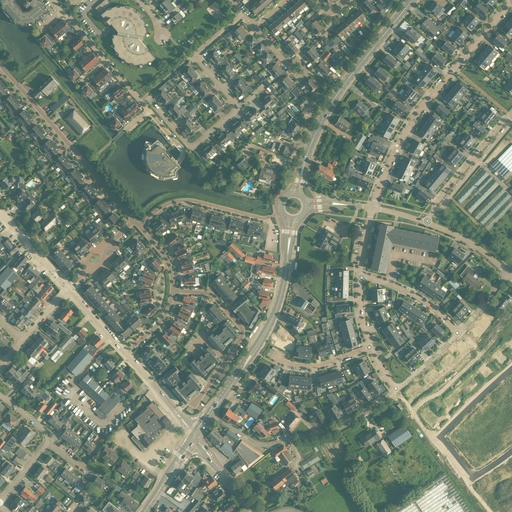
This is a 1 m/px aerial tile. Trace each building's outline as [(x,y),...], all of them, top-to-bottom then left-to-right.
[(0,0),(0,1),(1,2),(2,6),(1,7),(4,10),(16,24),(17,23),(20,25),(21,26),(36,23),(36,22),(45,14),(49,11),(46,7),(39,0),(31,0),(29,2),(28,0),(23,4),(20,1),(21,0),(0,0)] [(109,25),(110,24),(118,32),(117,35),(113,34),(112,38),(113,47),(117,55),(124,61),(133,64),(133,65),(142,65),(150,62),(151,62),(155,58),(138,38),(139,36),(146,37),(146,33),(147,33),(145,24),(141,16),(134,10),(134,9),(126,6),(117,6),(116,6),(111,8),(108,0),(104,0),(95,8),(109,25)] [(163,0),(164,1),(159,5),(160,7),(163,10),(171,3),(168,0),(163,0)] [(299,0),(297,2),(302,9),(307,5),(301,0),(299,0)] [(368,13),(374,8),(366,0),(365,0),(365,1),(364,1),(363,1),(362,2),(362,3),(360,5),(368,13)] [(257,1),(253,4),(259,11),(263,8),(257,1)] [(297,2),(293,6),(298,13),(302,9),(297,2)] [(438,17),(444,9),(435,2),(430,9),(434,12),(433,13),(438,17)] [(172,10),(174,12),(178,8),(176,6),(174,7),(171,3),(163,10),(165,13),(166,13),(167,14),(172,10)] [(255,15),(259,11),(253,4),(249,8),(255,15)] [(483,16),(487,11),(479,4),(475,9),(483,16)] [(455,9),(451,5),(445,10),(449,14),(455,9)] [(289,9),(296,18),(300,14),(298,13),(293,6),(289,9)] [(184,15),(178,8),(174,12),(176,15),(171,19),(172,20),(172,21),(174,24),(184,15)] [(284,13),(290,20),(292,21),(296,18),(289,9),(284,13)] [(359,10),(355,13),(363,23),(364,21),(362,19),(365,16),(359,10)] [(284,13),(280,16),(286,23),(290,20),(284,13)] [(361,24),(363,23),(355,13),(351,17),(356,23),(359,21),(361,24)] [(471,14),(467,19),(475,26),(479,21),(471,14)] [(282,27),(286,23),(280,16),(276,20),(282,27)] [(351,17),(346,20),(354,30),(356,28),(354,26),(356,23),(351,17)] [(439,24),(437,27),(428,18),(420,27),(431,37),(438,29),(442,33),(445,30),(439,24)] [(471,30),(475,26),(467,19),(463,23),(471,30)] [(63,20),(59,24),(66,32),(70,28),(69,28),(70,27),(68,24),(67,25),(63,20)] [(276,20),(272,23),(278,30),(282,27),(276,20)] [(308,26),(312,30),(318,25),(315,20),(312,23),(309,20),(305,24),(307,27),(308,26)] [(353,31),(354,30),(346,20),(342,24),(348,30),(351,28),(353,31)] [(274,34),(278,30),(272,23),(268,27),(274,34)] [(55,27),(61,35),(66,32),(59,24),(55,27)] [(342,24),(338,27),(346,37),(348,35),(345,33),(348,30),(342,24)] [(318,25),(312,30),(310,31),(314,36),(314,35),(317,38),(321,34),(319,31),(322,29),(318,25)] [(511,35),(511,31),(506,26),(502,30),(510,37),(511,35)] [(58,39),(61,35),(55,27),(50,31),(54,35),(52,37),(56,42),(59,40),(58,39)] [(232,33),(236,37),(243,31),(241,29),(240,29),(239,27),(236,29),(234,27),(229,31),(231,33),(232,33)] [(345,38),(346,37),(338,27),(334,31),(340,38),(342,35),(345,38)] [(459,28),(455,33),(463,40),(467,35),(459,28)] [(244,33),(243,31),(236,37),(239,41),(238,42),(240,44),(245,40),(243,38),(246,35),(244,34),(244,33)] [(414,44),(418,39),(408,31),(404,36),(414,44)] [(462,41),(463,40),(455,33),(451,38),(461,46),(464,42),(462,41)] [(506,40),(499,34),(494,41),(502,48),(506,43),(505,42),(506,40)] [(48,39),(44,35),(39,39),(41,42),(40,43),(44,47),(45,46),(46,47),(49,44),(51,47),(55,43),(50,37),(48,39)] [(249,49),(251,52),(261,43),(260,43),(259,45),(257,43),(257,42),(252,36),(246,41),(251,47),(249,49)] [(284,47),(287,51),(294,46),(290,41),(291,41),(289,37),(284,41),(287,45),(284,47)] [(71,39),(71,40),(68,42),(66,44),(70,49),(72,47),(75,50),(83,44),(83,43),(84,42),(81,40),(80,40),(79,38),(74,42),(71,39)] [(397,47),(407,55),(411,50),(401,42),(397,47)] [(451,54),(455,49),(447,42),(443,47),(451,54)] [(255,54),(259,59),(267,52),(265,50),(266,49),(261,43),(251,52),(255,49),(258,52),(255,54)] [(303,54),(307,59),(314,53),(316,51),(311,44),(304,50),(306,52),(303,54)] [(298,50),(294,46),(287,51),(291,55),(294,53),(296,55),(300,51),(298,49),(298,50)] [(489,46),(486,50),(494,57),(498,52),(489,46)] [(207,57),(211,61),(219,55),(216,52),(217,51),(214,47),(209,51),(211,53),(207,57)] [(407,55),(397,47),(394,51),(403,59),(407,55)] [(486,50),(483,54),(491,61),(494,57),(486,50)] [(327,51),(321,58),(325,62),(330,56),(333,59),(332,61),(333,61),(331,63),(335,67),(337,64),(337,65),(342,58),(337,54),(334,52),(331,55),(327,51)] [(236,52),(234,55),(240,62),(242,59),(236,52)] [(265,69),(271,64),(273,62),(271,59),(272,59),(267,53),(267,52),(259,59),(263,63),(261,65),(265,69)] [(87,57),(94,65),(98,61),(94,56),(95,55),(93,53),(92,53),(91,53),(87,57)] [(314,53),(307,59),(310,63),(313,60),(315,62),(320,59),(318,56),(317,57),(314,53)] [(442,55),(440,56),(437,54),(433,59),(441,66),(445,61),(444,60),(446,58),(442,55)] [(483,54),(479,58),(487,65),(489,66),(492,62),(491,61),(483,54)] [(219,62),(221,65),(226,61),(228,60),(228,59),(224,55),(221,58),(219,55),(211,61),(215,66),(219,62)] [(393,67),(397,62),(388,55),(384,60),(393,67)] [(87,57),(83,60),(90,68),(94,65),(87,57)] [(316,74),(323,79),(330,71),(324,65),(326,63),(325,62),(321,58),(318,60),(320,62),(315,68),(319,71),(317,73),(316,74)] [(487,65),(479,58),(476,62),(484,69),(487,65)] [(86,72),(90,68),(83,60),(79,64),(78,62),(75,64),(80,69),(82,67),(86,72)] [(223,76),(231,69),(234,67),(228,60),(226,61),(221,65),(224,68),(223,69),(220,71),(223,76)] [(272,73),(279,67),(276,63),(273,66),(271,64),(265,69),(267,71),(267,70),(271,74),(272,73)] [(429,64),(425,68),(433,75),(435,76),(438,72),(429,64)] [(73,79),(75,82),(81,77),(77,73),(79,71),(74,65),(70,69),(72,71),(68,74),(70,75),(69,76),(72,80),(73,79)] [(183,75),(186,78),(193,71),(189,67),(185,70),(183,68),(178,72),(182,76),(183,75)] [(277,80),(282,76),(280,74),(283,72),(282,71),(279,67),(272,73),(271,74),(274,79),(275,78),(277,80)] [(384,81),(388,76),(380,68),(376,73),(384,81)] [(425,68),(422,72),(430,79),(433,75),(425,68)] [(101,73),(107,81),(112,77),(111,76),(112,76),(110,73),(109,74),(105,69),(101,73)] [(234,72),(231,69),(223,76),(227,80),(231,77),(234,80),(238,75),(235,71),(234,72)] [(187,82),(190,86),(195,82),(193,79),(197,76),(193,71),(186,78),(188,81),(187,82)] [(422,72),(419,76),(427,83),(430,79),(422,72)] [(101,73),(96,76),(103,84),(107,81),(101,73)] [(257,75),(263,81),(266,79),(260,73),(257,75)] [(232,86),(236,90),(243,84),(246,82),(242,78),(241,78),(238,75),(234,80),(236,82),(232,86)] [(419,88),(421,85),(423,87),(427,83),(419,76),(417,75),(414,79),(415,80),(413,83),(419,88)] [(103,84),(96,76),(92,80),(96,84),(94,86),(98,91),(100,89),(99,88),(103,84)] [(280,82),(283,86),(290,80),(286,76),(283,78),(282,76),(277,80),(279,82),(280,82)] [(51,77),(32,95),(37,99),(43,93),(44,95),(45,94),(47,96),(59,85),(51,77)] [(381,87),(379,84),(370,77),(366,82),(375,89),(373,91),(376,93),(381,87)] [(309,79),(304,84),(310,91),(315,87),(317,88),(320,86),(316,81),(313,83),(309,79)] [(290,80),(283,86),(282,87),(285,91),(279,96),(281,98),(292,89),(291,87),(293,84),(290,80)] [(195,82),(190,86),(189,87),(195,94),(198,92),(205,86),(202,81),(198,84),(195,82)] [(458,83),(455,87),(465,95),(468,91),(467,90),(469,87),(463,82),(461,85),(458,83)] [(159,101),(161,99),(165,95),(164,93),(165,92),(165,90),(164,89),(167,86),(165,83),(158,89),(160,92),(154,96),(159,101)] [(94,93),(97,91),(93,86),(90,88),(86,84),(81,88),(83,91),(82,91),(86,96),(87,95),(88,96),(93,92),(94,93)] [(246,86),(243,84),(236,90),(240,95),(242,93),(245,96),(247,95),(252,90),(248,85),(246,86)] [(117,103),(119,102),(121,99),(122,99),(120,96),(124,92),(122,89),(123,89),(121,86),(120,87),(120,86),(112,93),(115,96),(112,98),(117,103)] [(199,96),(203,100),(208,96),(205,94),(209,90),(205,86),(198,92),(201,95),(199,96)] [(404,90),(414,98),(418,94),(408,86),(404,90)] [(291,92),(299,101),(297,102),(302,108),(308,102),(304,98),(306,96),(297,87),(291,92)] [(455,87),(452,91),(461,99),(465,95),(455,87)] [(401,95),(411,103),(414,98),(404,90),(401,95)] [(461,99),(452,91),(448,95),(447,94),(457,102),(460,98),(461,99)] [(54,103),(56,105),(67,95),(64,93),(54,103)] [(170,100),(172,102),(175,100),(176,98),(174,96),(172,94),(170,94),(169,95),(167,93),(165,95),(161,99),(164,104),(170,100)] [(263,98),(265,100),(271,107),(278,101),(273,95),(271,97),(268,94),(263,98)] [(459,104),(457,102),(447,94),(444,98),(449,103),(447,105),(454,111),(459,104)] [(4,97),(0,100),(0,103),(2,106),(5,104),(7,107),(16,99),(14,96),(13,97),(11,95),(6,99),(4,97)] [(208,103),(210,106),(218,100),(214,95),(210,99),(208,96),(203,100),(206,105),(208,103)] [(372,95),(369,98),(377,105),(382,100),(380,97),(378,100),(372,95)] [(70,98),(68,100),(73,106),(76,104),(70,98)] [(8,112),(12,116),(17,112),(15,109),(20,105),(18,103),(19,102),(16,99),(7,107),(10,110),(8,112)] [(181,107),(175,100),(172,102),(170,104),(172,106),(167,111),(171,115),(173,114),(181,107)] [(222,105),(218,100),(210,106),(213,110),(212,111),(215,115),(220,111),(218,108),(222,105)] [(268,109),(271,107),(265,100),(260,104),(264,109),(262,111),(266,116),(268,113),(269,112),(269,110),(268,109)] [(129,106),(136,113),(140,110),(136,105),(137,104),(134,102),(133,102),(129,106)] [(366,106),(365,107),(360,102),(354,108),(363,115),(369,109),(366,106)] [(397,102),(394,107),(403,114),(407,108),(397,102)] [(449,112),(440,104),(436,109),(441,113),(440,115),(444,118),(449,112)] [(182,114),(184,117),(189,113),(182,105),(181,107),(173,114),(177,118),(182,114)] [(129,106),(125,109),(132,117),(136,113),(129,106)] [(285,106),(277,113),(279,116),(287,108),(285,106)] [(483,111),(493,120),(497,115),(487,107),(483,111)] [(255,108),(250,112),(255,117),(256,119),(261,115),(263,118),(266,116),(262,111),(259,113),(255,108)] [(75,109),(64,120),(79,136),(90,125),(75,109)] [(132,117),(125,109),(121,113),(120,111),(117,113),(121,118),(124,116),(127,121),(132,117)] [(18,119),(20,122),(29,114),(26,111),(26,112),(24,110),(19,114),(17,112),(12,116),(15,121),(18,119)] [(248,119),(246,122),(249,125),(250,126),(252,124),(250,121),(255,117),(250,112),(249,110),(244,114),(248,119)] [(114,111),(106,117),(109,122),(110,123),(111,124),(111,125),(114,129),(115,128),(117,131),(122,126),(120,123),(119,122),(121,120),(114,111)] [(489,124),(493,120),(483,111),(479,116),(489,124)] [(181,123),(185,128),(190,124),(192,122),(190,120),(193,118),(189,113),(184,117),(186,119),(181,123)] [(22,129),(24,131),(30,126),(28,124),(33,120),(31,118),(32,117),(29,114),(20,122),(25,127),(22,129)] [(390,114),(387,119),(397,124),(399,119),(390,114)] [(428,120),(439,127),(442,123),(431,116),(428,120)] [(291,124),(289,127),(297,132),(301,127),(296,124),(298,121),(292,117),(289,123),(291,124)] [(340,117),(335,125),(345,132),(350,123),(340,117)] [(239,119),(234,123),(241,130),(244,128),(245,129),(249,125),(246,122),(245,121),(242,123),(239,119)] [(394,129),(397,124),(387,119),(385,123),(394,129)] [(425,124),(434,130),(437,126),(439,128),(439,127),(428,120),(425,124)] [(479,136),(485,129),(476,122),(472,127),(477,131),(476,133),(479,136)] [(230,133),(234,138),(239,134),(238,133),(241,130),(234,123),(230,127),(233,131),(230,133)] [(385,123),(382,128),(391,133),(394,129),(385,123)] [(190,124),(185,128),(183,130),(187,134),(193,130),(195,133),(201,127),(199,124),(197,126),(195,125),(194,124),(192,126),(190,124)] [(434,130),(425,124),(423,128),(421,127),(421,128),(431,135),(434,130)] [(30,133),(33,137),(42,129),(39,126),(38,127),(36,125),(32,129),(30,126),(24,131),(28,135),(30,133)] [(262,126),(255,132),(257,134),(264,129),(262,126)] [(294,137),(297,132),(289,127),(287,130),(285,128),(280,136),(285,138),(287,136),(288,137),(290,134),(294,137)] [(389,138),(391,133),(382,128),(379,133),(383,135),(388,137),(389,138)] [(418,132),(428,139),(431,135),(421,128),(418,132)] [(35,144),(37,146),(43,141),(41,139),(45,135),(43,133),(44,132),(42,129),(33,137),(38,142),(35,144)] [(224,131),(220,135),(226,143),(229,140),(230,141),(234,138),(230,133),(228,135),(224,131)] [(462,137),(472,145),(475,140),(466,132),(462,137)] [(353,146),(358,149),(366,137),(360,133),(353,146)] [(223,145),(226,143),(220,135),(215,139),(219,143),(216,145),(220,150),(224,147),(223,145)] [(472,145),(462,137),(458,141),(468,150),(472,145)] [(42,146),(46,151),(55,144),(52,141),(51,142),(49,139),(45,143),(43,141),(37,146),(39,148),(42,146)] [(164,179),(172,177),(175,176),(174,172),(180,167),(177,163),(177,162),(172,156),(170,158),(164,151),(166,149),(160,143),(157,139),(151,145),(146,143),(145,146),(142,154),(142,159),(142,160),(146,169),(150,173),(149,173),(158,178),(164,179)] [(412,145),(423,151),(426,146),(415,140),(412,145)] [(290,155),(293,149),(285,146),(285,147),(282,146),(282,144),(277,142),(275,149),(280,151),(280,149),(284,150),(283,153),(290,155)] [(370,149),(375,152),(374,155),(378,157),(380,154),(381,154),(382,151),(384,152),(386,147),(374,142),(370,149)] [(210,143),(205,147),(212,155),(215,152),(216,154),(220,150),(216,145),(213,148),(210,143)] [(46,157),(46,156),(50,161),(55,156),(54,154),(56,151),(58,150),(56,148),(57,147),(55,144),(46,151),(43,154),(46,157)] [(504,178),(511,170),(511,144),(491,166),(490,165),(491,166),(488,169),(494,174),(497,171),(499,173),(496,176),(501,181),(504,178),(505,179),(504,178)] [(423,151),(412,145),(409,150),(419,155),(422,150),(423,151)] [(209,158),(212,155),(205,147),(201,151),(204,155),(202,158),(206,162),(210,159),(209,158)] [(450,151),(460,160),(463,155),(454,147),(450,151)] [(460,160),(450,151),(446,156),(456,164),(460,160)] [(55,156),(50,161),(54,165),(52,166),(55,169),(59,166),(67,159),(65,156),(64,156),(62,154),(60,156),(57,158),(55,156)] [(376,164),(373,163),(371,162),(373,159),(367,157),(366,160),(364,165),(362,164),(362,165),(374,170),(376,164)] [(404,162),(413,166),(416,161),(406,157),(404,162)] [(242,161),(237,165),(242,171),(249,165),(243,158),(241,159),(242,161)] [(59,166),(55,169),(58,172),(59,171),(63,176),(68,171),(66,168),(70,166),(71,165),(69,162),(70,162),(67,159),(59,166)] [(402,166),(411,171),(413,166),(404,162),(402,166)] [(437,167),(447,175),(450,171),(441,163),(437,167)] [(327,164),(325,168),(320,165),(315,173),(331,181),(336,171),(331,169),(332,167),(327,164)] [(371,175),(374,170),(362,165),(360,170),(371,175)] [(411,171),(402,166),(400,171),(398,170),(409,176),(411,171)] [(261,167),(258,180),(257,180),(257,181),(258,182),(271,185),(272,185),(272,184),(276,171),(261,167)] [(437,167),(432,173),(442,181),(447,175),(437,167)] [(67,176),(71,181),(80,173),(77,170),(77,171),(75,169),(70,173),(68,171),(63,176),(65,178),(67,176)] [(461,204),(490,175),(484,169),(455,198),(461,204)] [(409,176),(398,170),(396,176),(407,181),(409,176)] [(75,190),(76,189),(81,185),(79,183),(84,179),(82,177),(83,176),(80,173),(71,181),(74,184),(72,186),(75,190)] [(442,181),(432,173),(427,179),(429,180),(437,186),(442,181)] [(233,188),(240,192),(247,181),(250,176),(247,174),(244,179),(243,178),(242,179),(240,178),(236,184),(233,188)] [(363,187),(366,188),(369,182),(362,180),(364,176),(357,174),(356,178),(354,184),(359,185),(359,186),(362,188),(363,187)] [(476,196),(493,178),(490,175),(473,193),(476,196)] [(17,188),(24,182),(20,178),(16,181),(12,177),(8,180),(5,177),(0,182),(6,188),(12,182),(17,188)] [(470,213),(488,195),(499,184),(493,179),(465,207),(470,213)] [(429,180),(426,184),(429,187),(433,191),(437,186),(429,180)] [(401,185),(394,183),(392,189),(396,190),(395,191),(399,193),(399,192),(404,194),(406,188),(407,188),(408,186),(408,185),(402,182),(401,185)] [(80,191),(84,196),(93,188),(90,185),(89,186),(87,184),(83,188),(81,185),(76,189),(78,192),(80,191)] [(424,202),(429,197),(423,192),(426,189),(424,187),(421,184),(418,188),(419,189),(415,194),(424,202)] [(472,214),(488,230),(488,231),(511,206),(511,197),(500,186),(472,214)] [(89,204),(94,200),(92,198),(96,194),(94,192),(95,191),(93,188),(84,196),(88,201),(87,202),(89,204)] [(22,198),(24,200),(30,195),(26,191),(24,193),(21,189),(13,196),(13,197),(12,197),(15,200),(16,199),(18,202),(22,198)] [(33,199),(30,195),(24,200),(26,202),(21,206),(23,208),(22,209),(25,212),(26,211),(34,205),(31,201),(33,199)] [(96,203),(94,200),(89,204),(88,205),(92,209),(94,207),(97,211),(106,203),(103,200),(102,201),(100,199),(96,203)] [(97,216),(101,220),(106,215),(105,213),(109,209),(107,207),(108,206),(106,203),(97,211),(99,214),(97,216)] [(44,217),(37,209),(30,216),(37,223),(44,217)] [(191,215),(187,214),(187,222),(192,223),(192,220),(196,221),(199,211),(192,209),(191,215)] [(53,210),(39,224),(45,230),(41,234),(45,238),(49,235),(47,232),(56,223),(57,224),(62,220),(53,210)] [(187,222),(187,214),(182,215),(180,210),(174,212),(177,222),(181,220),(182,223),(187,222)] [(200,225),(205,226),(207,219),(204,218),(206,213),(199,211),(196,221),(200,222),(200,225)] [(169,220),(165,221),(169,228),(174,226),(173,223),(177,222),(174,212),(168,214),(169,220)] [(106,215),(101,220),(104,224),(107,222),(110,225),(112,224),(113,224),(116,222),(115,221),(117,219),(117,218),(118,218),(115,214),(114,215),(113,213),(108,217),(106,215)] [(215,226),(218,216),(211,214),(210,220),(207,219),(205,226),(210,227),(211,227),(211,225),(215,226)] [(224,230),(226,224),(223,223),(225,217),(218,216),(215,226),(222,227),(221,229),(224,230)] [(169,228),(165,221),(162,224),(158,219),(153,224),(155,226),(154,227),(157,230),(158,230),(162,234),(169,228)] [(229,225),(226,224),(224,230),(228,231),(228,229),(234,231),(237,221),(230,219),(229,225)] [(95,227),(91,231),(98,239),(101,237),(100,236),(102,234),(98,230),(100,228),(95,221),(92,224),(95,227)] [(244,222),(237,221),(234,231),(238,232),(238,235),(243,236),(245,229),(242,228),(244,222)] [(249,235),(253,236),(256,226),(249,224),(248,230),(245,229),(243,236),(249,238),(249,235)] [(430,249),(435,250),(438,238),(434,237),(434,238),(430,237),(431,236),(427,235),(426,236),(423,236),(424,235),(398,230),(398,231),(395,230),(395,229),(394,230),(392,229),(393,226),(381,224),(381,228),(380,228),(378,237),(379,237),(378,241),(377,240),(376,244),(377,245),(377,248),(376,247),(375,251),(376,252),(375,255),(374,254),(373,258),(374,259),(374,262),(373,262),(372,265),(373,266),(372,269),(371,269),(383,272),(389,243),(388,243),(389,239),(392,240),(392,241),(430,249)] [(256,226),(253,236),(260,237),(259,239),(263,240),(264,234),(261,233),(262,227),(256,226)] [(325,229),(315,245),(323,250),(327,243),(336,248),(341,239),(332,234),(325,229)] [(96,242),(98,239),(91,231),(86,235),(85,233),(83,235),(87,240),(89,238),(93,243),(95,241),(96,242)] [(83,240),(78,244),(85,252),(88,250),(87,249),(89,247),(86,243),(88,241),(87,240),(83,235),(82,234),(80,236),(83,240)] [(177,244),(182,240),(180,237),(179,239),(175,234),(172,236),(171,235),(168,238),(169,239),(167,241),(171,246),(175,242),(177,244)] [(7,247),(8,249),(13,244),(13,243),(11,244),(10,243),(11,241),(8,238),(3,243),(0,238),(0,252),(4,249),(7,247)] [(133,251),(142,244),(139,241),(138,241),(137,239),(132,243),(131,243),(128,245),(129,246),(133,251)] [(184,243),(182,240),(177,244),(179,246),(173,249),(176,254),(185,249),(183,244),(184,243)] [(239,258),(240,258),(244,260),(244,262),(254,264),(255,258),(245,256),(243,253),(232,243),(228,247),(239,258)] [(14,244),(13,244),(8,249),(7,247),(4,249),(9,256),(12,254),(18,249),(17,248),(18,248),(16,246),(14,244)] [(72,246),(70,248),(71,249),(74,253),(76,251),(80,256),(82,254),(83,255),(85,252),(78,244),(73,248),(72,246)] [(144,247),(142,244),(133,251),(137,256),(135,258),(138,261),(143,256),(141,254),(145,250),(144,247)] [(50,255),(54,259),(62,252),(58,249),(60,247),(57,245),(53,249),(55,251),(50,255)] [(452,262),(459,251),(454,248),(447,258),(452,262)] [(188,254),(185,249),(176,254),(179,259),(184,256),(185,259),(191,256),(189,253),(188,254)] [(459,251),(452,262),(457,265),(458,263),(459,264),(463,260),(461,258),(464,255),(459,251)] [(54,259),(57,263),(65,256),(62,252),(54,259)] [(225,256),(230,262),(234,258),(229,252),(225,256)] [(10,269),(18,276),(21,272),(26,266),(25,264),(26,263),(25,262),(27,259),(27,258),(27,257),(24,255),(23,255),(22,254),(10,268),(10,269)] [(257,255),(256,259),(265,262),(265,261),(271,262),(271,259),(272,259),(273,256),(272,256),(264,254),(263,256),(257,255)] [(57,263),(61,267),(69,260),(65,256),(57,263)] [(118,257),(115,259),(123,268),(127,264),(128,265),(131,263),(127,259),(126,259),(124,260),(121,256),(118,258),(118,257)] [(180,263),(182,268),(192,266),(193,265),(192,260),(193,260),(192,256),(191,256),(185,259),(186,261),(180,263)] [(113,270),(114,272),(118,276),(120,274),(125,270),(123,268),(115,259),(112,261),(113,262),(111,264),(114,267),(115,269),(113,270)] [(73,265),(69,260),(61,267),(65,272),(68,269),(69,269),(72,267),(71,266),(73,265)] [(142,264),(144,266),(150,270),(154,273),(155,271),(156,272),(161,268),(159,266),(160,265),(157,262),(154,260),(150,264),(146,260),(142,264)] [(32,281),(30,283),(28,286),(31,289),(32,288),(36,283),(41,278),(41,277),(38,275),(40,273),(30,265),(21,275),(27,281),(29,279),(32,281)] [(260,277),(261,272),(265,273),(265,274),(268,275),(268,274),(273,275),(275,268),(266,266),(266,267),(256,265),(254,271),(254,274),(260,277)] [(10,268),(8,266),(0,274),(0,285),(5,290),(18,276),(10,269),(10,268)] [(154,273),(150,270),(144,266),(143,271),(141,270),(139,275),(142,277),(152,281),(154,275),(153,275),(154,273)] [(189,272),(190,275),(196,274),(195,270),(193,271),(192,266),(182,268),(183,274),(189,272)] [(473,291),(475,288),(478,290),(482,285),(479,283),(479,282),(472,277),(475,273),(467,266),(460,276),(463,279),(471,285),(469,288),(473,291)] [(335,276),(347,276),(348,271),(346,270),(341,270),(341,267),(334,267),(334,270),(335,270),(335,276)] [(105,270),(102,272),(110,281),(115,277),(116,278),(118,276),(114,272),(112,273),(108,269),(106,271),(105,270)] [(105,285),(110,281),(102,272),(100,274),(101,275),(98,277),(102,282),(100,283),(105,289),(107,287),(105,285)] [(221,274),(220,275),(218,273),(213,277),(215,279),(214,280),(211,283),(214,287),(222,280),(225,278),(221,274)] [(197,274),(196,274),(190,275),(190,278),(184,278),(184,284),(187,284),(187,285),(192,285),(191,284),(195,284),(194,278),(197,277),(197,274)] [(422,289),(429,279),(424,275),(417,286),(422,289)] [(150,286),(152,281),(142,277),(140,281),(139,281),(136,286),(143,287),(144,283),(150,286)] [(41,278),(36,283),(48,294),(49,293),(49,294),(51,291),(53,288),(52,288),(52,287),(51,286),(47,284),(45,286),(41,282),(43,280),(41,278)] [(257,288),(258,284),(262,285),(262,286),(265,286),(266,286),(270,287),(271,284),(272,284),(272,281),(271,281),(272,280),(263,278),(263,280),(254,278),(252,283),(257,288)] [(459,285),(452,278),(448,282),(455,289),(459,285)] [(428,293),(435,283),(429,279),(422,289),(428,293)] [(226,284),(222,280),(214,287),(218,291),(226,284)] [(48,294),(36,283),(32,288),(37,293),(37,294),(44,299),(48,294)] [(440,289),(442,287),(435,283),(428,293),(435,297),(440,289)] [(229,288),(226,284),(218,291),(221,295),(229,288)] [(87,296),(95,290),(91,285),(89,287),(88,286),(86,288),(86,289),(83,292),(87,296)] [(143,291),(143,287),(136,286),(137,292),(139,292),(140,297),(150,295),(149,290),(143,291)] [(233,292),(229,288),(221,295),(225,299),(233,292)] [(440,289),(435,297),(439,300),(445,292),(440,289)] [(87,296),(90,300),(98,294),(95,290),(87,296)] [(262,300),(261,302),(267,304),(268,299),(267,299),(267,296),(268,296),(269,293),(268,292),(260,290),(259,294),(256,293),(254,295),(256,297),(261,298),(261,300),(262,300)] [(0,301),(0,306),(2,309),(10,299),(6,295),(8,293),(5,291),(1,296),(0,296),(0,299),(1,300),(0,301)] [(341,301),(341,297),(347,297),(347,291),(337,291),(335,291),(335,296),(333,296),(333,301),(341,301)] [(236,296),(233,292),(225,299),(229,303),(233,299),(235,302),(240,297),(238,295),(236,296)] [(90,300),(94,305),(102,298),(98,294),(90,300)] [(26,295),(23,298),(30,304),(36,308),(41,302),(35,298),(34,299),(34,298),(29,297),(26,295)] [(139,303),(140,308),(146,305),(145,302),(151,301),(150,295),(140,297),(141,302),(139,303)] [(187,307),(193,309),(194,305),(192,305),(194,299),(190,298),(191,297),(187,296),(186,297),(184,296),(182,303),(188,304),(187,307)] [(251,328),(260,312),(261,311),(255,308),(253,311),(251,313),(246,306),(248,305),(246,303),(249,300),(245,296),(231,308),(234,312),(237,310),(238,312),(237,313),(243,320),(244,319),(247,322),(246,325),(251,328)] [(510,302),(511,300),(511,299),(508,296),(505,299),(504,298),(498,304),(499,304),(497,307),(502,311),(504,308),(504,307),(506,308),(511,303),(510,302)] [(312,312),(318,303),(313,300),(310,304),(300,297),(296,304),(303,309),(304,307),(312,312)] [(32,313),(36,308),(23,298),(21,300),(25,303),(23,306),(26,308),(32,313)] [(94,305),(97,309),(105,302),(102,298),(94,305)] [(15,303),(10,299),(2,309),(7,312),(10,308),(13,310),(19,303),(16,300),(15,303)] [(454,304),(463,313),(467,308),(458,300),(454,304)] [(403,312),(409,304),(404,301),(399,309),(403,312)] [(98,308),(102,312),(109,306),(105,302),(97,309),(98,309),(98,308)] [(146,305),(140,308),(139,309),(143,313),(145,311),(149,316),(152,314),(152,315),(155,312),(155,311),(157,309),(153,304),(148,308),(146,305)] [(403,312),(402,314),(408,318),(415,308),(409,304),(403,312)] [(459,317),(463,313),(454,304),(450,309),(459,317)] [(188,316),(190,317),(193,309),(187,307),(183,305),(182,307),(181,307),(179,312),(188,316)] [(209,316),(217,309),(213,305),(210,307),(208,305),(204,309),(205,311),(209,316)] [(335,314),(335,318),(341,317),(341,314),(350,313),(349,307),(348,307),(348,305),(336,306),(337,314),(335,314)] [(73,311),(67,306),(59,317),(57,319),(63,324),(65,321),(65,322),(73,311)] [(104,316),(105,317),(112,310),(109,306),(102,312),(105,316),(104,316)] [(385,306),(383,307),(373,311),(376,317),(385,312),(387,312),(385,306)] [(24,323),(28,318),(22,313),(16,308),(14,311),(20,315),(18,318),(24,323)] [(28,318),(32,313),(26,308),(22,313),(28,318)] [(415,308),(408,318),(415,322),(421,312),(415,308)] [(220,313),(217,309),(209,316),(212,320),(220,313)] [(116,314),(112,310),(105,317),(108,321),(116,314)] [(507,319),(510,315),(504,310),(501,314),(507,319)] [(182,320),(181,322),(187,326),(188,326),(190,322),(186,321),(188,316),(179,312),(177,317),(182,320)] [(388,318),(385,312),(376,317),(378,322),(388,318)] [(421,312),(415,322),(419,325),(426,315),(421,312)] [(20,328),(24,323),(18,318),(12,313),(8,318),(11,320),(13,317),(16,320),(14,323),(20,328)] [(224,317),(220,313),(212,320),(218,326),(223,322),(221,320),(224,317)] [(120,318),(116,314),(108,321),(112,325),(116,321),(120,318)] [(135,314),(131,318),(138,326),(142,322),(135,314)] [(290,314),(287,319),(289,319),(287,322),(294,325),(293,327),(290,329),(295,334),(298,332),(295,329),(297,326),(300,327),(303,322),(298,319),(299,319),(290,314)] [(486,315),(480,321),(488,327),(492,322),(488,319),(489,317),(486,315)] [(134,329),(138,326),(131,318),(127,321),(130,325),(133,328),(134,329)] [(342,327),(351,325),(350,319),(340,322),(342,327)] [(58,325),(53,321),(50,325),(50,326),(49,325),(46,329),(47,330),(46,332),(50,334),(50,333),(54,336),(56,333),(55,332),(59,328),(57,327),(58,325)] [(124,330),(116,321),(112,325),(120,334),(124,330)] [(185,329),(187,326),(181,322),(179,324),(174,321),(171,325),(180,332),(183,327),(185,329)] [(212,333),(208,337),(220,351),(224,347),(222,345),(224,344),(225,345),(232,339),(231,338),(232,336),(234,339),(238,334),(227,321),(222,325),(224,327),(222,329),(224,331),(218,336),(216,334),(214,336),(212,333)] [(480,321),(477,326),(484,332),(488,327),(480,321)] [(385,334),(396,327),(393,322),(382,330),(385,334)] [(431,329),(440,337),(444,332),(436,324),(431,329)] [(60,328),(68,335),(71,332),(62,325),(60,328)] [(130,325),(124,330),(120,334),(122,336),(123,336),(124,337),(132,330),(131,330),(133,328),(130,325)] [(173,333),(171,336),(176,340),(181,333),(180,332),(171,325),(168,330),(173,333)] [(342,327),(339,328),(341,335),(353,332),(351,325),(342,327)] [(477,326),(471,332),(474,334),(475,333),(480,337),(484,332),(477,326)] [(399,331),(396,327),(385,334),(388,338),(397,332),(399,331)] [(79,342),(78,343),(81,346),(86,341),(83,338),(87,334),(82,328),(77,332),(73,336),(79,342)] [(353,332),(341,335),(343,343),(355,339),(353,332)] [(400,337),(397,332),(388,338),(391,343),(400,337)] [(176,340),(171,336),(169,338),(165,333),(160,338),(162,340),(162,341),(164,344),(165,343),(167,345),(172,341),(173,342),(176,340)] [(74,338),(70,334),(59,346),(58,348),(61,351),(63,350),(74,338)] [(36,341),(43,347),(47,341),(50,344),(52,341),(45,335),(43,337),(41,336),(36,341)] [(422,339),(429,346),(434,342),(426,335),(422,339)] [(89,344),(84,349),(91,355),(105,343),(98,336),(91,341),(91,342),(89,344)] [(9,342),(4,337),(0,340),(0,345),(3,348),(9,342)] [(400,337),(391,343),(394,347),(403,341),(400,337)] [(282,349),(286,351),(286,349),(288,350),(289,349),(293,351),(295,344),(287,340),(286,343),(278,339),(275,345),(279,347),(279,348),(282,349)] [(355,339),(343,343),(345,348),(357,345),(355,339)] [(429,346),(422,339),(418,343),(425,350),(429,346)] [(463,340),(457,346),(465,355),(470,350),(465,345),(466,344),(463,340)] [(36,341),(31,346),(38,352),(43,347),(36,341)] [(333,343),(329,345),(328,341),(327,341),(322,343),(322,345),(326,355),(331,353),(331,350),(334,349),(333,343)] [(322,345),(317,346),(320,357),(326,355),(322,345)] [(34,358),(38,352),(31,346),(27,352),(34,358)] [(216,364),(220,359),(208,346),(204,350),(194,359),(189,363),(192,366),(188,369),(191,372),(186,376),(185,378),(179,371),(175,366),(162,377),(163,378),(161,380),(164,383),(166,381),(171,387),(170,387),(172,389),(184,403),(189,399),(188,398),(189,397),(196,391),(198,389),(199,390),(202,386),(206,382),(203,378),(207,374),(205,372),(207,371),(214,365),(215,363),(216,364)] [(152,357),(158,352),(153,348),(151,350),(149,347),(141,354),(146,359),(150,355),(152,357)] [(408,351),(415,359),(420,355),(413,347),(408,351)] [(91,355),(84,349),(83,348),(66,367),(76,375),(93,357),(91,355)] [(498,350),(493,355),(498,360),(497,361),(500,365),(506,359),(498,350)] [(411,363),(415,359),(408,351),(402,357),(406,361),(408,360),(411,363)] [(150,364),(154,368),(163,361),(159,356),(160,355),(158,352),(152,357),(154,360),(150,364)] [(101,362),(100,361),(103,357),(100,354),(92,364),(97,367),(101,362)] [(452,354),(446,360),(453,367),(458,363),(453,358),(455,357),(452,354)] [(23,364),(18,359),(15,363),(20,368),(23,364)] [(109,359),(104,363),(105,364),(103,367),(105,370),(108,367),(110,370),(115,365),(109,359)] [(25,364),(35,373),(38,370),(44,363),(41,361),(40,363),(36,360),(32,365),(28,361),(25,364)] [(444,360),(440,363),(448,372),(453,367),(446,360),(445,361),(444,360)] [(163,361),(154,368),(158,373),(162,369),(164,371),(170,366),(168,364),(166,365),(163,361)] [(352,367),(355,372),(366,366),(363,361),(352,367)] [(266,364),(263,369),(272,375),(275,370),(266,364)] [(482,365),(477,369),(486,378),(492,372),(489,369),(487,370),(482,365)] [(5,373),(10,378),(16,371),(14,369),(15,367),(13,366),(5,373)] [(366,366),(355,372),(358,377),(369,371),(366,366)] [(272,375),(263,369),(260,374),(270,381),(274,376),(272,375)] [(16,371),(10,378),(14,382),(17,379),(21,383),(26,378),(25,377),(29,373),(26,370),(22,374),(20,373),(19,374),(16,371)] [(124,376),(119,370),(114,374),(111,377),(116,382),(119,380),(124,376)] [(431,374),(430,375),(437,382),(442,378),(434,370),(431,373),(431,374)] [(334,373),(337,383),(342,382),(339,371),(334,373)] [(324,376),(324,374),(318,376),(320,383),(322,388),(327,386),(324,376)] [(130,383),(128,380),(125,383),(124,382),(118,387),(117,386),(112,391),(113,391),(109,395),(87,375),(78,384),(101,405),(95,412),(104,420),(107,416),(107,415),(121,399),(116,394),(123,387),(126,391),(127,390),(127,391),(129,389),(129,388),(132,385),(132,384),(130,382),(130,383)] [(428,375),(424,379),(432,387),(437,382),(430,375),(429,376),(428,375)] [(21,390),(26,395),(32,389),(30,386),(32,384),(30,382),(31,380),(29,378),(24,382),(26,385),(21,390)] [(470,378),(465,382),(472,389),(478,384),(475,381),(474,382),(470,378)] [(253,391),(259,395),(263,389),(258,385),(259,384),(254,380),(248,388),(253,392),(253,391)] [(368,384),(375,393),(380,389),(374,380),(368,384)] [(465,382),(460,387),(468,395),(471,392),(470,391),(472,389),(465,382)] [(263,388),(273,395),(276,391),(266,384),(263,388)] [(419,384),(412,389),(419,397),(424,392),(420,388),(421,387),(419,384)] [(35,385),(32,389),(26,395),(31,399),(36,395),(38,397),(43,392),(40,389),(40,390),(35,385)] [(370,397),(363,388),(356,393),(359,397),(361,396),(365,401),(370,397)] [(506,388),(500,393),(507,401),(511,396),(507,392),(508,390),(506,388)] [(410,390),(407,393),(413,400),(410,402),(415,406),(417,404),(415,401),(419,397),(412,389),(411,391),(410,390)] [(43,403),(45,400),(49,395),(44,391),(38,399),(40,401),(38,403),(39,404),(36,408),(41,412),(47,405),(43,403)] [(454,392),(449,397),(456,404),(457,403),(458,404),(461,401),(454,392)] [(331,399),(335,406),(338,404),(332,393),(327,395),(329,400),(331,399)] [(498,394),(494,397),(502,405),(507,401),(500,393),(498,394)] [(346,398),(353,409),(358,406),(351,395),(346,398)] [(449,397),(444,401),(452,410),(455,406),(454,405),(456,404),(449,397)] [(348,412),(353,409),(346,398),(341,401),(348,412)] [(53,402),(47,409),(45,412),(48,415),(50,412),(56,405),(53,402)] [(165,416),(164,416),(156,407),(157,406),(155,404),(154,405),(152,402),(134,418),(139,423),(137,425),(138,425),(131,431),(134,435),(131,438),(142,450),(153,440),(153,439),(158,434),(156,432),(161,428),(162,429),(170,422),(165,416)] [(245,411),(256,418),(262,410),(251,403),(245,411)] [(489,403),(483,409),(489,416),(494,412),(490,407),(492,406),(489,403)] [(333,420),(340,416),(333,404),(327,408),(332,415),(330,416),(333,420)] [(246,412),(237,406),(235,409),(242,413),(240,416),(243,417),(246,412)] [(428,407),(420,414),(423,418),(424,417),(425,418),(432,412),(428,407)] [(227,421),(233,413),(228,409),(222,418),(227,421)] [(483,409),(479,413),(485,420),(489,416),(483,409)] [(324,420),(322,416),(321,416),(318,410),(312,413),(312,414),(307,416),(311,423),(316,420),(318,424),(320,423),(321,423),(324,422),(323,421),(324,421),(323,420),(324,420)] [(53,425),(58,419),(55,417),(59,413),(57,411),(55,412),(48,421),(51,422),(50,424),(52,426),(53,424),(53,425)] [(291,430),(300,419),(291,412),(290,413),(291,413),(287,418),(287,419),(283,424),(291,430)] [(432,412),(425,418),(429,423),(436,416),(432,412)] [(239,417),(233,413),(227,421),(234,425),(239,417)] [(479,413),(475,417),(481,424),(485,420),(479,413)] [(8,426),(11,428),(11,429),(18,421),(10,415),(4,422),(2,425),(6,428),(8,426)] [(436,416),(429,423),(434,429),(437,426),(436,425),(440,421),(436,416)] [(472,417),(469,420),(476,428),(481,424),(475,417),(473,418),(472,417)] [(60,421),(58,419),(53,425),(58,429),(65,421),(62,419),(60,421)] [(261,439),(263,437),(268,433),(268,434),(270,432),(278,428),(276,422),(274,422),(273,420),(268,422),(269,424),(268,424),(264,428),(263,428),(258,432),(260,434),(258,436),(261,439)] [(258,432),(263,428),(263,427),(258,422),(253,427),(254,428),(252,430),(254,432),(256,431),(258,432)] [(63,437),(65,439),(70,432),(72,430),(66,425),(62,429),(64,431),(59,438),(61,439),(63,437)] [(412,436),(404,425),(387,436),(395,448),(412,436)] [(27,427),(17,439),(13,436),(6,444),(3,448),(9,452),(11,448),(17,440),(24,446),(35,433),(27,427)] [(460,428),(454,434),(457,438),(458,437),(463,442),(468,437),(460,428)] [(216,444),(217,445),(223,438),(222,438),(213,429),(207,436),(211,440),(210,441),(215,446),(216,444)] [(72,430),(70,432),(65,439),(67,441),(65,443),(67,444),(74,435),(76,433),(72,430)] [(235,461),(236,460),(239,458),(247,467),(263,454),(228,430),(222,438),(223,438),(217,445),(235,461)] [(372,443),(376,440),(379,438),(375,432),(372,434),(370,431),(366,433),(367,435),(361,439),(360,437),(359,438),(361,440),(358,442),(362,447),(364,445),(365,446),(371,442),(372,443)] [(505,432),(501,435),(507,443),(511,439),(505,432)] [(71,444),(73,445),(78,438),(74,435),(67,444),(69,446),(71,444)] [(501,435),(496,439),(503,446),(507,443),(501,435)] [(83,441),(78,438),(73,445),(75,447),(74,449),(75,451),(83,441)] [(379,438),(376,440),(378,443),(377,443),(380,448),(379,449),(384,456),(390,451),(382,440),(381,441),(379,438)] [(84,448),(86,449),(92,442),(88,439),(81,448),(82,450),(84,448)] [(496,439),(491,443),(498,451),(502,448),(501,447),(503,446),(496,439)] [(96,445),(92,442),(86,449),(88,451),(87,453),(89,455),(96,445)] [(284,445),(272,453),(274,457),(277,456),(284,467),(294,460),(286,449),(284,445)] [(105,454),(103,457),(112,464),(117,457),(111,452),(112,451),(106,446),(102,452),(105,454)] [(478,449),(473,453),(477,459),(476,460),(479,464),(485,458),(478,449)] [(304,469),(320,459),(316,453),(300,462),(304,469)] [(59,464),(53,459),(54,459),(49,455),(44,461),(49,465),(51,463),(57,467),(59,464)] [(239,458),(236,460),(237,461),(230,467),(236,474),(241,470),(242,471),(247,467),(239,458)] [(13,470),(15,468),(6,461),(4,463),(7,466),(5,468),(11,472),(12,473),(13,470)] [(123,461),(117,469),(126,475),(131,468),(126,464),(126,463),(123,461)] [(41,465),(37,471),(43,475),(47,469),(41,465)] [(0,471),(7,477),(11,472),(5,468),(3,470),(1,468),(0,468),(0,471)] [(61,475),(66,478),(71,472),(66,468),(61,475)] [(275,489),(280,486),(282,489),(287,485),(292,482),(295,485),(299,482),(296,478),(289,468),(278,477),(278,476),(270,483),(275,489)] [(189,488),(192,490),(195,486),(201,478),(196,474),(193,478),(191,476),(192,474),(188,471),(187,473),(183,470),(180,474),(179,474),(177,477),(184,483),(190,487),(189,488)] [(39,480),(43,475),(37,471),(33,476),(39,480)] [(76,476),(71,472),(66,478),(71,482),(76,476)] [(511,478),(506,472),(500,477),(503,481),(504,480),(508,485),(511,482),(511,478)] [(217,483),(212,477),(209,479),(204,473),(202,480),(205,483),(198,488),(193,496),(201,502),(203,498),(205,497),(201,492),(204,488),(206,490),(209,488),(210,488),(217,483)] [(470,511),(443,473),(387,511),(470,511)] [(71,482),(76,486),(80,480),(76,476),(71,482)] [(97,476),(93,482),(99,487),(104,481),(97,476)] [(140,484),(146,488),(151,480),(146,477),(143,480),(139,478),(137,480),(141,483),(140,484)] [(181,487),(184,483),(177,477),(175,480),(175,481),(172,485),(182,492),(185,489),(181,487)] [(324,477),(318,482),(322,486),(327,482),(324,477)] [(112,483),(107,479),(105,482),(113,489),(116,485),(113,483),(112,483)] [(85,484),(80,480),(76,486),(80,490),(85,484)] [(495,482),(488,485),(490,490),(491,489),(494,495),(501,493),(495,482)] [(39,486),(35,491),(40,495),(44,490),(39,486)] [(25,487),(21,492),(28,497),(34,502),(37,497),(31,493),(32,492),(25,487)] [(221,490),(220,491),(218,488),(214,491),(209,495),(211,498),(213,496),(217,501),(225,495),(223,492),(223,491),(222,490),(221,490)] [(86,506),(90,500),(83,495),(84,494),(81,492),(77,497),(79,499),(78,500),(79,501),(84,505),(85,505),(86,506)] [(123,499),(121,503),(133,511),(138,504),(121,492),(118,496),(123,499)] [(18,496),(14,501),(20,506),(23,502),(26,505),(27,503),(18,496)] [(55,498),(49,505),(57,511),(60,511),(60,510),(62,508),(59,506),(61,503),(55,498)] [(192,511),(201,502),(197,499),(186,511),(192,511)] [(24,508),(20,506),(14,501),(10,506),(16,511),(19,508),(24,511),(25,511),(27,511),(24,508)] [(222,508),(218,511),(228,511),(235,507),(230,501),(222,507),(222,508)] [(105,511),(117,511),(119,510),(108,503),(105,507),(102,505),(100,508),(105,511)]
